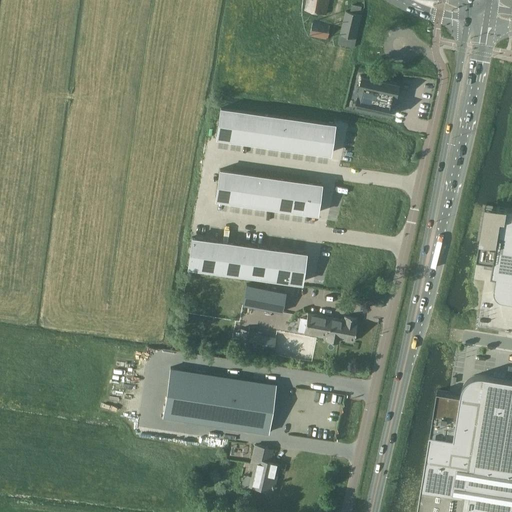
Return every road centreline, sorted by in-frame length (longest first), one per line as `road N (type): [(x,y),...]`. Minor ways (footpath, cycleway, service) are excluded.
road 1 (unclassified): [(345,511),(443,77),(436,57),(400,45)]
road 2 (unknown): [(284,438),(171,426),(164,416),(169,364),(186,354),(294,378)]
road 3 (primary): [(371,511),(430,251)]
road 4 (primary): [(430,251),(451,191),(485,27)]
road 5 (primary): [(467,24),(430,251)]
road 6 (unknown): [(358,455),(284,438),(294,378),(371,394)]
